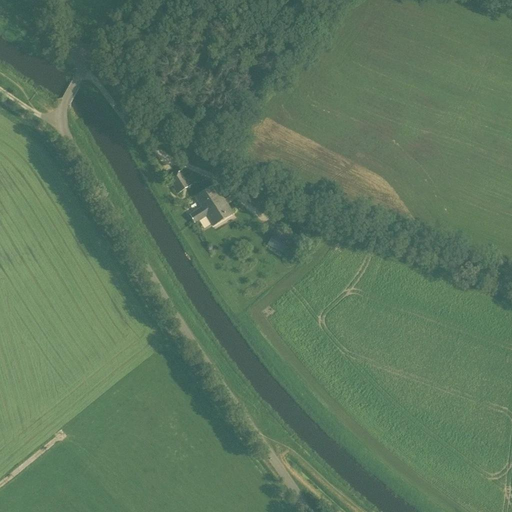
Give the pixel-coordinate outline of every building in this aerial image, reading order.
[(177,195),(192,186),(182,171),(168,179),(177,195)] [(209,208),(223,199),(215,185),(195,197),(201,208),(190,216),(195,224),(206,216),(204,212),(209,209),(209,208)] [(213,227),(233,214),(223,199),(209,208),(209,209),(204,212),(206,216),(213,227)] [(289,232),(285,241),(272,235),(270,239),(289,247),(295,234),(289,232)] [(268,240),(266,246),(283,252),(285,246),(268,240)]
